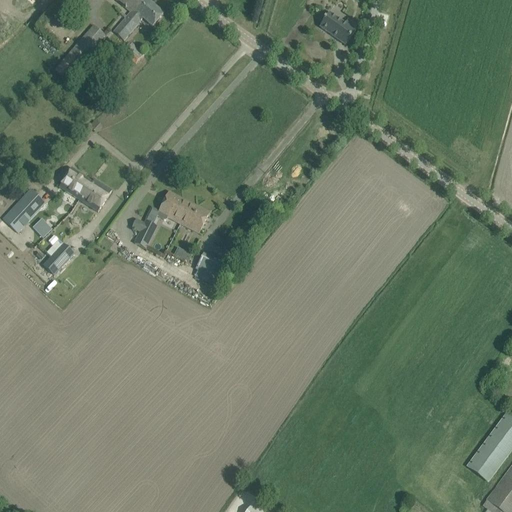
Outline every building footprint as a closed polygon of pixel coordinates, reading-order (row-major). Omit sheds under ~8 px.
[(115,0),(131,13),(113,33),(123,42),(142,19),(152,28),(157,23),(164,15),(145,0),(115,0)] [(320,28),(345,47),(355,32),(354,32),(358,26),(348,19),(345,24),(330,14),(320,28)] [(95,62),(89,57),(106,37),(93,26),(54,72),(64,81),(79,64),(87,71),(95,62)] [(133,44),(124,53),(135,65),(145,56),(133,44)] [(116,64),(112,60),(106,65),(110,70),(116,64)] [(103,128),(95,122),(89,128),(97,135),(103,128)] [(71,170),(59,188),(98,213),(112,192),(94,181),(92,183),(71,170)] [(2,220),(18,235),(46,205),(30,190),(2,220)] [(158,218),(164,221),(167,221),(168,219),(181,226),(199,235),(209,214),(191,205),(169,193),(157,216),(158,218)] [(135,245),(146,250),(157,228),(146,223),(145,225),(136,221),(132,229),(141,233),(135,245)] [(49,233),(46,230),(38,238),(41,241),(49,233)] [(54,278),(75,256),(64,245),(43,267),(54,278)] [(187,262),(190,255),(176,249),(173,256),(187,262)] [(197,271),(194,277),(217,289),(228,267),(222,263),(204,255),(195,270),(197,271)] [(0,289),(0,330),(44,283),(24,264),(0,289)] [(511,511),(511,419),(506,415),(467,467),(488,482),(511,450),(511,466),(486,501),(487,502),(483,507),(488,511),(511,511)] [(267,511),(263,509),(255,503),(256,502),(255,502),(247,511),(267,511)]
